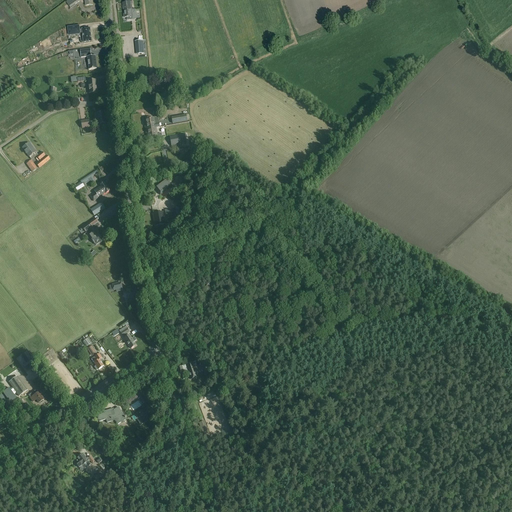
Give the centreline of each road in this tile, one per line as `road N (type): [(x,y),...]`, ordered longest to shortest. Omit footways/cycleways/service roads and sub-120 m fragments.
road 1 (tertiary): [(0,451),(155,345),(117,97)]
road 2 (track): [(294,203),(147,264)]
road 3 (unclassified): [(0,147),(53,111),(117,97)]
